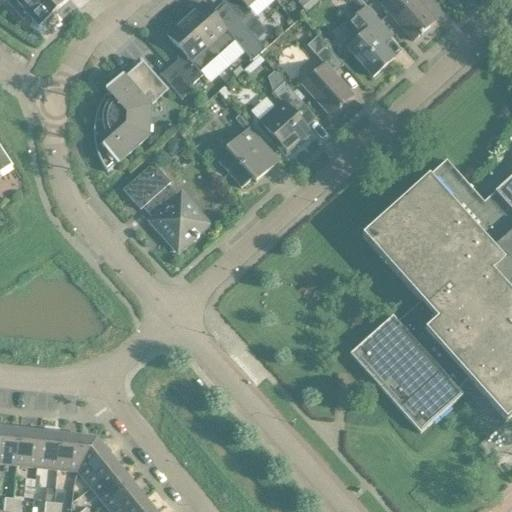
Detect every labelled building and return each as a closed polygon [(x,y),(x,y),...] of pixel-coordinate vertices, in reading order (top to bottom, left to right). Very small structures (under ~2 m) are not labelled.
[(44,0),(4,0),(22,20),(27,15),(38,27),(55,11),(44,0)] [(44,0),(55,11),(67,0),(44,0)] [(256,0),(222,0),(221,1),(231,12),(240,22),(251,12),(247,8),(256,0)] [(297,0),(296,2),(304,11),(315,0),(297,0)] [(385,0),(380,5),(413,42),(436,21),(416,0),(385,0)] [(202,3),(184,19),(217,56),(234,41),(237,45),(250,33),(240,22),(231,12),(219,23),(202,3)] [(392,36),(366,8),(345,27),(357,40),(347,49),(372,78),(393,59),(381,46),(392,36)] [(217,56),(184,19),(166,35),(184,55),(172,65),(190,86),(203,75),(200,71),(217,56)] [(306,46),(315,56),(324,66),(302,85),(329,116),(353,96),(333,74),(343,66),(317,36),(306,46)] [(172,65),(157,78),(142,62),(124,78),(122,75),(105,91),(107,93),(150,107),(170,88),(181,101),(193,90),(190,86),(172,65)] [(281,103),(275,109),(265,98),(252,111),(261,121),(260,122),(288,154),(310,134),(293,114),(303,105),(284,83),(272,93),(281,103)] [(150,107),(107,93),(101,101),(97,110),(94,120),(93,130),(93,140),(95,150),(98,157),(101,163),(103,168),(107,173),(116,164),(117,165),(148,137),(150,107)] [(279,161),(249,128),(225,149),(229,153),(218,163),(241,189),(252,179),(255,183),(279,161)] [(0,174),(13,166),(0,146),(0,174)] [(392,316),(349,355),(420,434),(463,395),(457,390),(468,380),(473,386),(505,422),(511,415),(511,176),(496,191),(494,193),(483,203),(445,162),(361,237),(420,302),(397,322),(392,316)] [(153,219),(178,198),(167,186),(170,183),(152,164),(123,191),(140,210),(143,208),(153,219)] [(180,195),(178,198),(153,219),(153,220),(151,222),(177,252),(207,225),(180,195)] [(0,429),(0,431),(0,464),(17,467),(20,431),(0,429)] [(40,433),(20,431),(17,467),(37,469),(40,433)] [(61,435),(40,433),(37,469),(57,471),(61,435)] [(61,435),(57,471),(74,473),(78,437),(61,435)] [(96,439),(78,437),(74,473),(77,473),(79,475),(107,453),(96,439)] [(107,453),(79,475),(90,489),(118,466),(107,453)] [(131,483),(118,466),(90,489),(103,505),(131,483)] [(131,483),(103,505),(108,511),(127,511),(144,499),(131,483)] [(3,511),(11,511),(13,500),(4,499),(3,511)] [(154,511),(144,499),(127,511),(154,511)] [(19,511),(21,500),(13,500),(11,511),(19,511)] [(52,511),(53,504),(45,503),(43,511),(52,511)]
